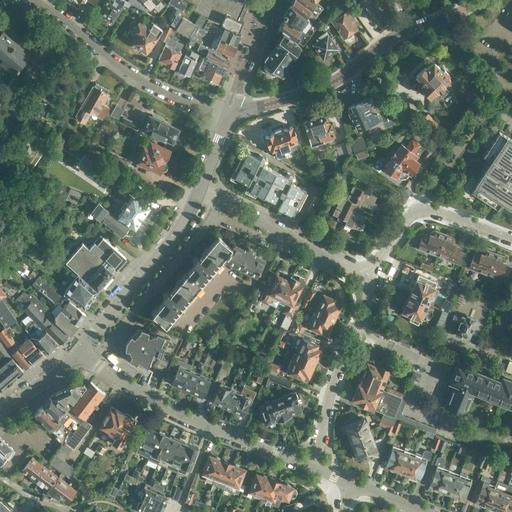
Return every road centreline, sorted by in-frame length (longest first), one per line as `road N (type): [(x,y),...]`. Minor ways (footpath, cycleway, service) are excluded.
road 1 (tertiary): [(236,104),(314,91),(384,42),(476,0)]
road 2 (residential): [(312,467),(159,404),(94,359)]
road 3 (residential): [(43,0),(125,71),(226,120)]
road 4 (residential): [(312,467),(323,407),(370,289),(367,266)]
road 5 (tertiary): [(83,347),(186,219),(199,191)]
road 6 (residential): [(94,359),(216,213)]
road 7 (residential): [(511,240),(418,206),(367,266)]
